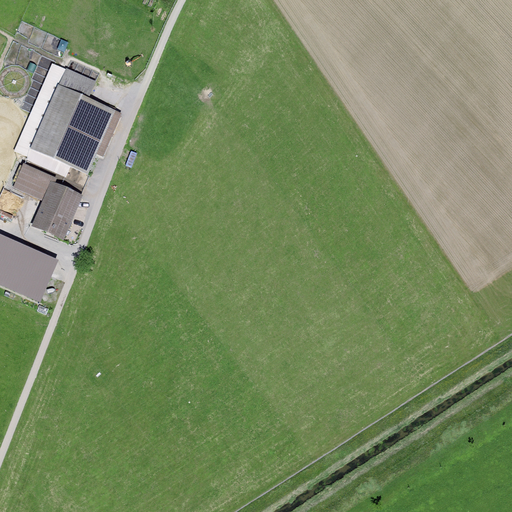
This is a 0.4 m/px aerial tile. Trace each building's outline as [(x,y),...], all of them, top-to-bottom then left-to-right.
[(149,35),(118,21),(107,46),(137,60),(149,35)] [(66,178),(71,165),(32,148),(65,69),(52,63),(14,151),(29,158),(28,160),(66,178)] [(89,98),(95,82),(65,69),(32,148),(71,165),(88,172),(96,154),(104,157),(123,112),(89,98)] [(141,128),(137,137),(150,143),(154,134),(141,128)] [(53,176),(24,163),(13,187),(43,200),(51,181),(53,176)] [(63,238),(82,194),(51,181),(43,200),(32,225),(63,238)] [(0,203),(0,210),(18,216),(25,193),(5,187),(0,203)] [(0,283),(45,302),(62,259),(0,234),(0,283)]
